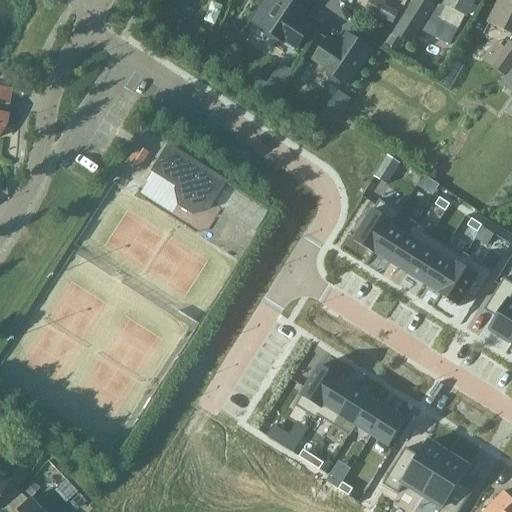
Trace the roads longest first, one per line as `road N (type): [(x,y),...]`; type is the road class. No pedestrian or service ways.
road 1 (residential): [(292,277),(323,229),(323,188),(84,24)]
road 2 (residential): [(511,407),(292,277)]
road 3 (residential): [(0,240),(30,192),(61,61),(84,24)]
road 4 (residential): [(217,392),(292,277)]
